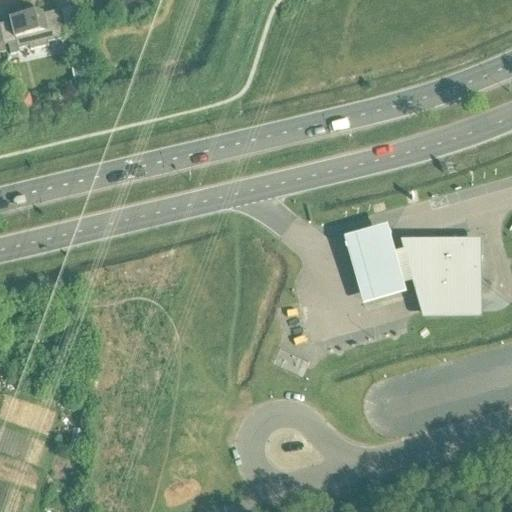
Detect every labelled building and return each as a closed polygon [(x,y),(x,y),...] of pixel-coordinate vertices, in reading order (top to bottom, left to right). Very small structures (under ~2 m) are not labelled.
[(64,41),(58,14),(41,18),(40,14),(10,22),(11,25),(0,27),(0,30),(4,49),(8,48),(10,58),(19,56),(18,52),(30,49),(31,53),(48,49),(48,45),(64,41)] [(85,79),(73,81),(75,90),(86,88),(85,79)] [(34,97),(17,101),(20,114),(37,110),(34,97)] [(422,319),(426,319),(426,314),(425,306),(425,294),(432,294),(431,249),(404,249),(400,249),(402,255),(393,258),(389,243),(385,231),(344,243),(348,255),(353,275),(360,297),(364,309),(405,297),(402,288),(412,286),(418,306),(421,314),(422,319)] [(451,239),(451,249),(467,248),(467,239),(451,239)] [(426,314),(426,319),(477,318),(477,314),(477,306),(477,293),(476,248),(467,248),(451,249),(431,249),(432,294),(425,294),(425,306),(426,314)]
